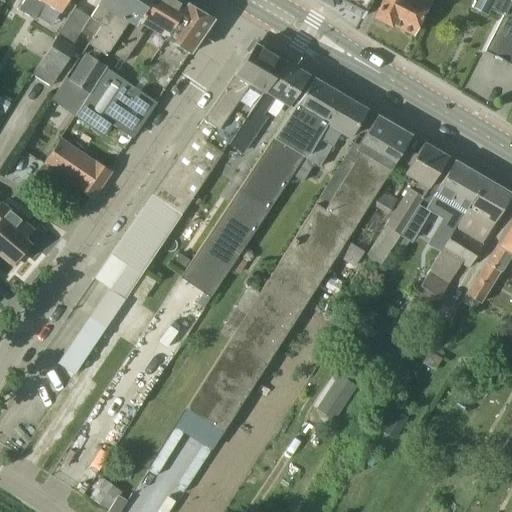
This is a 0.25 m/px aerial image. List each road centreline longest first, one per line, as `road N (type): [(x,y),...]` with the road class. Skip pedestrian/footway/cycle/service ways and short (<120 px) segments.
road 1 (unclassified): [(0,365),(257,1)]
road 2 (secondary): [(511,154),(257,1)]
